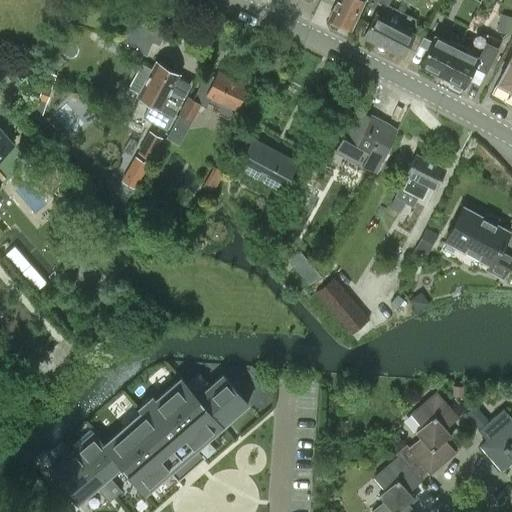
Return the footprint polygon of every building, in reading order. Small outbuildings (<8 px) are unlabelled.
[(350,28),(364,0),(363,0),(335,0),(327,17),(350,28)] [(401,56),(412,32),(374,13),(363,37),(401,56)] [(511,17),(502,13),(495,33),(505,38),(511,20),(511,17)] [(146,21),(140,32),(158,42),(164,30),(146,21)] [(461,37),(452,32),(450,35),(447,42),(456,47),(461,37)] [(442,75),(456,47),(447,42),(434,36),(419,66),(428,71),(432,70),(442,75)] [(484,72),(496,48),(485,43),(477,58),(456,47),(442,75),(452,80),(454,84),(463,89),(474,67),(484,72)] [(511,52),(490,93),(511,104),(511,52)] [(143,117),(164,129),(172,114),(181,97),(188,85),(175,78),(178,74),(167,68),(166,65),(161,62),(158,63),(155,61),(153,66),(146,62),(145,65),(141,63),(128,87),(138,93),(137,94),(140,96),(138,100),(149,105),(143,117)] [(231,114),(246,83),(218,70),(213,80),(205,76),(193,100),(188,97),(179,112),(191,119),(200,103),(206,107),(208,103),(221,109),(219,113),(227,117),(231,114)] [(55,74),(47,71),(36,98),(45,101),(55,74)] [(373,168),(395,129),(354,105),(347,118),(348,119),(341,132),(333,145),(346,153),(373,168)] [(0,154),(12,144),(0,129),(0,154)] [(150,159),(162,136),(148,129),(137,151),(150,159)] [(282,190),(297,162),(273,149),(251,137),(236,165),(257,177),(282,190)] [(433,188),(443,168),(415,153),(404,172),(408,174),(401,188),(398,186),(393,194),(394,195),(388,206),(398,212),(405,199),(411,202),(415,194),(420,196),(426,184),(433,188)] [(135,158),(121,181),(134,188),(147,165),(135,158)] [(50,159),(32,175),(47,192),(65,176),(50,159)] [(223,170),(220,169),(213,165),(202,185),(212,191),(223,170)] [(244,206),(251,192),(241,187),(233,201),(244,206)] [(249,221),(262,198),(251,192),(244,206),(239,215),(249,221)] [(262,207),(249,230),(262,237),(274,214),(262,207)] [(511,224),(507,231),(462,207),(444,240),(488,264),(486,268),(500,276),(508,260),(511,262),(511,224)] [(414,247),(424,252),(435,232),(425,226),(414,247)] [(307,283),(318,273),(298,249),(286,259),(307,283)] [(349,332),(367,317),(332,276),(314,291),(349,332)] [(420,291),(409,299),(417,311),(428,303),(420,291)] [(397,294),(390,301),(397,307),(403,299),(397,294)] [(265,372),(256,380),(262,387),(272,379),(265,372)] [(110,438),(103,444),(120,465),(143,492),(246,403),(224,376),(223,377),(220,379),(198,398),(180,377),(154,400),(151,397),(139,408),(141,410),(113,435),(110,438)] [(452,385),(451,395),(461,396),(462,386),(452,385)] [(444,427),(456,417),(435,392),(410,413),(420,425),(414,430),(419,436),(407,447),(409,449),(403,454),(399,449),(394,453),(397,455),(398,455),(417,477),(417,476),(426,469),(428,472),(454,450),(444,438),(450,433),(444,427)] [(473,406),(465,413),(472,422),(481,414),(473,406)] [(511,431),(505,424),(511,418),(502,407),(496,412),(477,429),(485,439),(479,444),(501,470),(511,459),(511,431)] [(101,442),(91,431),(73,447),(116,496),(123,489),(111,475),(120,465),(101,442)] [(72,446),(47,469),(77,502),(95,486),(108,501),(115,495),(72,446)] [(333,449),(324,450),(324,458),(333,457),(333,449)] [(417,476),(417,477),(398,455),(397,455),(373,476),(383,489),(377,494),(382,500),(370,510),(371,511),(416,511),(407,501),(413,496),(408,490),(420,479),(417,476)]
